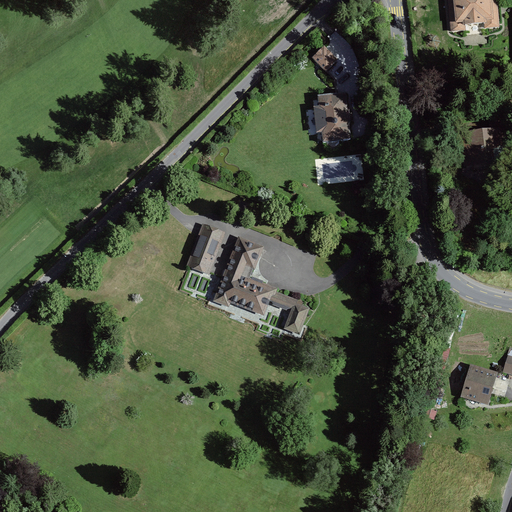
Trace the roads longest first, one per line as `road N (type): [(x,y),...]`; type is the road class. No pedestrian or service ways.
road 1 (tertiary): [(0,329),(330,0)]
road 2 (secondary): [(395,0),(427,247),(454,283),(511,304)]
